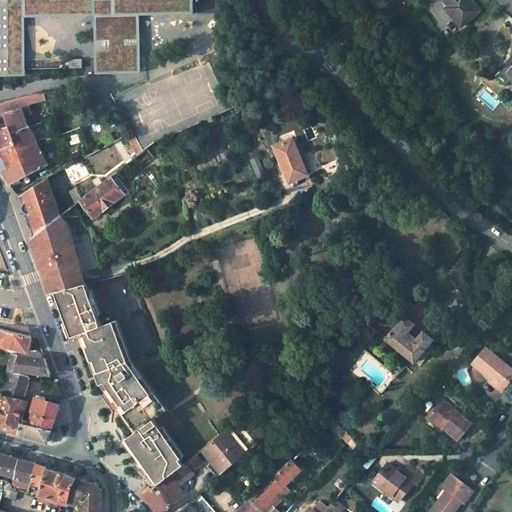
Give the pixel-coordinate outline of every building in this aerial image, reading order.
[(131,12),(130,0),(173,0),(174,13),(196,12),(196,0),(0,0),(0,68),(11,69),(29,68),(28,16),(27,0),(53,0),(54,16),(102,15),(103,41),(98,41),(99,73),(121,72),(121,68),(144,68),(142,13),(142,11),(131,12)] [(54,16),(53,0),(27,0),(28,16),(54,16)] [(174,13),(173,0),(130,0),(131,12),(142,11),(142,13),(174,13)] [(468,0),(443,0),(440,4),(462,27),(479,12),(468,0)] [(511,52),(498,70),(511,82),(511,52)] [(83,67),(83,58),(70,58),(70,67),(83,67)] [(48,101),(46,92),(0,104),(0,116),(7,115),(10,127),(0,130),(0,150),(17,145),(14,134),(29,129),(26,123),(23,111),(32,108),(32,106),(48,101)] [(37,143),(29,129),(14,134),(17,145),(0,150),(0,165),(1,168),(4,175),(26,163),(21,150),(37,143)] [(291,140),(273,147),(287,184),(305,177),(291,140)] [(54,174),(37,143),(21,150),(26,163),(4,175),(9,185),(33,172),(38,184),(42,182),(54,174)] [(154,159),(147,149),(117,172),(125,182),(154,159)] [(124,195),(110,177),(95,189),(81,200),(95,217),(124,195)] [(59,217),(42,182),(38,184),(20,198),(24,207),(22,210),(22,213),(24,215),(28,216),(36,234),(59,217)] [(36,234),(32,237),(41,260),(47,282),(50,294),(57,292),(83,285),(82,273),(78,259),(77,259),(69,231),(59,217),(36,234)] [(132,361),(115,322),(100,328),(83,285),(57,292),(73,336),(82,332),(101,381),(138,430),(133,434),(126,438),(125,440),(150,474),(156,483),(175,469),(183,463),(167,441),(169,439),(154,419),(167,409),(132,361)] [(427,306),(419,298),(384,338),(377,345),(384,351),(390,343),(397,349),(412,361),(432,338),(423,329),(416,338),(407,330),(427,306)] [(377,332),(369,325),(366,329),(374,336),(377,332)] [(4,330),(0,328),(0,345),(29,353),(34,336),(16,332),(4,330)] [(397,349),(390,343),(384,351),(391,357),(397,349)] [(511,378),(511,369),(485,347),(472,363),(491,379),(493,376),(506,386),(511,378)] [(19,357),(12,356),(1,392),(8,394),(14,396),(15,392),(27,395),(33,377),(17,372),(17,370),(19,357)] [(46,359),(19,357),(17,370),(34,373),(51,375),(46,359)] [(506,386),(493,376),(491,379),(489,380),(502,391),(506,386)] [(14,396),(8,394),(0,421),(0,427),(23,434),(25,426),(21,425),(23,420),(19,419),(27,395),(15,392),(14,396)] [(61,404),(36,397),(32,410),(35,411),(56,418),(58,414),(61,404)] [(472,425),(441,400),(428,416),(444,428),(459,441),(472,425)] [(56,418),(35,411),(32,423),(53,430),(54,426),(56,418)] [(118,412),(116,422),(126,438),(133,434),(118,412)] [(444,428),(428,416),(426,419),(441,431),(444,428)] [(32,423),(23,420),(21,425),(25,426),(23,434),(49,442),(50,438),(53,430),(32,423)] [(245,453),(225,430),(200,449),(208,458),(221,474),(226,469),(245,453)] [(200,449),(184,462),(192,471),(208,458),(200,449)] [(36,462),(2,453),(0,460),(0,472),(9,475),(8,478),(13,479),(12,483),(16,484),(15,489),(28,492),(31,482),(37,463),(36,462)] [(301,469),(292,460),(276,475),(286,485),(301,469)] [(183,463),(175,469),(183,478),(192,471),(184,462),(183,463)] [(46,469),(39,467),(37,463),(31,482),(36,483),(34,491),(39,492),(46,469)] [(424,477),(410,466),(405,472),(404,471),(402,474),(392,466),(388,471),(384,468),(376,478),(386,485),(384,489),(392,496),(394,493),(401,499),(413,483),(417,486),(424,477)] [(39,492),(37,499),(44,502),(45,501),(57,504),(59,499),(67,502),(76,478),(46,469),(39,492)] [(183,478),(175,469),(156,483),(142,494),(156,511),(163,511),(184,495),(178,487),(185,481),(183,478)] [(226,480),(226,469),(221,474),(207,487),(215,489),(226,480)] [(276,475),(251,499),(264,511),(287,511),(288,511),(300,499),(286,485),(276,475)] [(457,511),(472,492),(451,476),(441,488),(447,493),(432,511),(457,511)] [(97,485),(76,478),(67,502),(80,505),(79,510),(89,511),(100,511),(101,490),(97,485)] [(386,485),(376,478),(373,481),(384,489),(386,485)] [(8,481),(0,479),(0,485),(2,486),(1,496),(14,500),(17,491),(7,488),(8,481)] [(195,509),(197,511),(214,511),(197,495),(193,499),(198,506),(195,509)] [(198,506),(193,499),(190,503),(195,509),(198,506)] [(264,511),(251,499),(238,511),(264,511)] [(339,511),(343,508),(334,500),(324,511),(339,511)]
